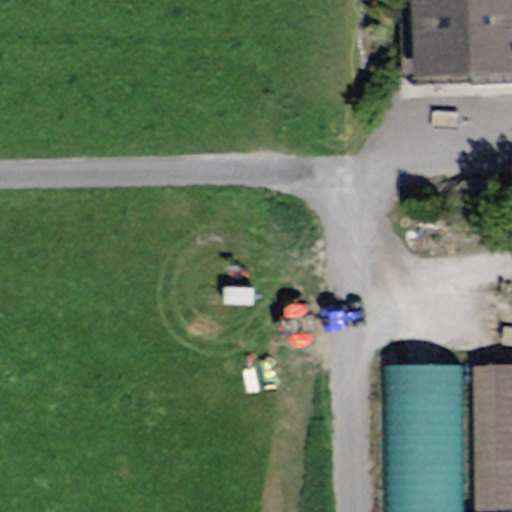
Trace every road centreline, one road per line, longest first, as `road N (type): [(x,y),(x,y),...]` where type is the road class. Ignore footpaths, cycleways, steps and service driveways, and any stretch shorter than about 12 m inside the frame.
road 1 (residential): [(0,187),(511,169)]
road 2 (track): [(346,179),(405,277),(511,271)]
